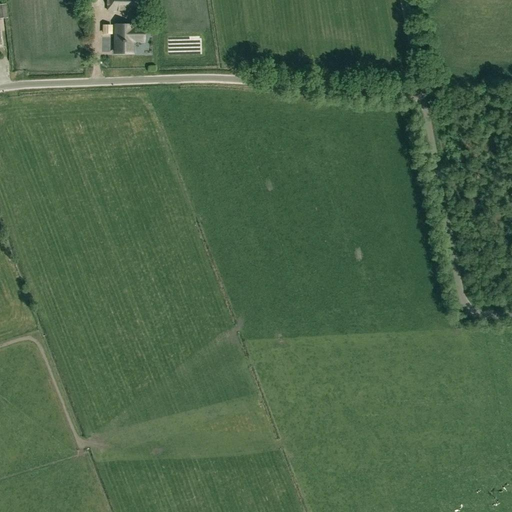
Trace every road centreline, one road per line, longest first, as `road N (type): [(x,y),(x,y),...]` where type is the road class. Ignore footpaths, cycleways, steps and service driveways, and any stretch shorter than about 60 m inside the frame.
road 1 (unclassified): [(0,87),(214,78),(422,94)]
road 2 (unclassified): [(511,314),(475,314),(463,301),(422,94)]
road 3 (track): [(0,346),(37,342),(81,449)]
